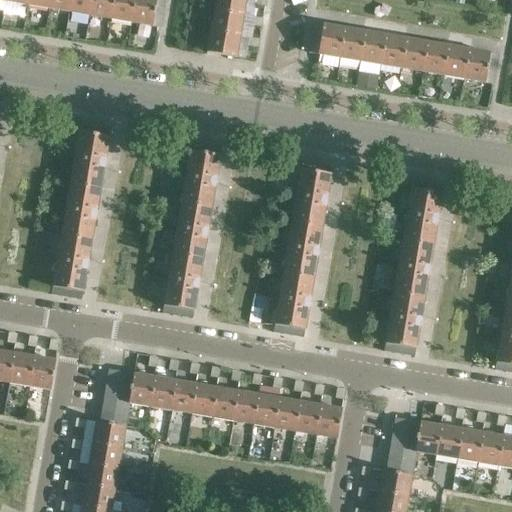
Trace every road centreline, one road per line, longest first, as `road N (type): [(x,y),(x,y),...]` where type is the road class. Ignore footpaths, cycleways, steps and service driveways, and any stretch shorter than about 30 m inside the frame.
road 1 (residential): [(362,368),(74,323)]
road 2 (tertiary): [(258,113),(0,68)]
road 3 (tertiary): [(511,156),(258,113)]
road 4 (residential): [(40,511),(74,323)]
road 5 (residential): [(511,396),(362,368)]
road 6 (residential): [(337,511),(362,368)]
